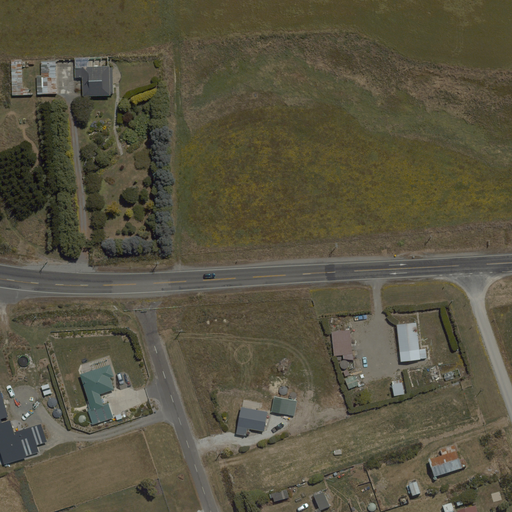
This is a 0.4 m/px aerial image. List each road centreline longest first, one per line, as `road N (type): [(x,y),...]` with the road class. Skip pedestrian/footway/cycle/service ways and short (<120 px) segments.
road 1 (secondary): [(0,278),(109,285),(472,265)]
road 2 (residential): [(146,310),(211,511)]
road 3 (residential): [(472,265),(511,405)]
